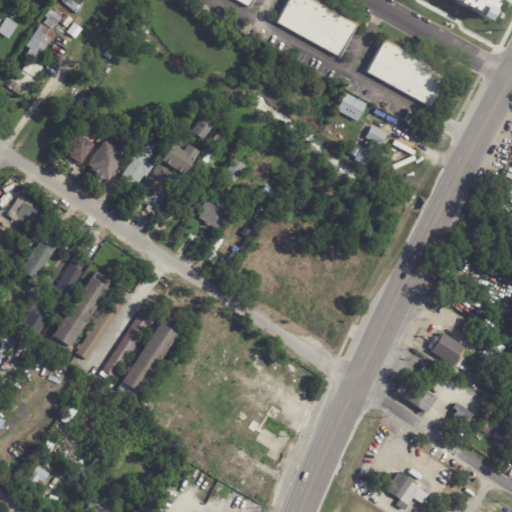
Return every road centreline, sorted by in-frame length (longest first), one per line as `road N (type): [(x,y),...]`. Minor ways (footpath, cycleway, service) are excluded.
road 1 (residential): [(357,383),(0,147)]
road 2 (primary): [(420,253),(298,511)]
road 3 (residential): [(357,383),(511,487)]
road 4 (residential): [(510,76),(371,0)]
